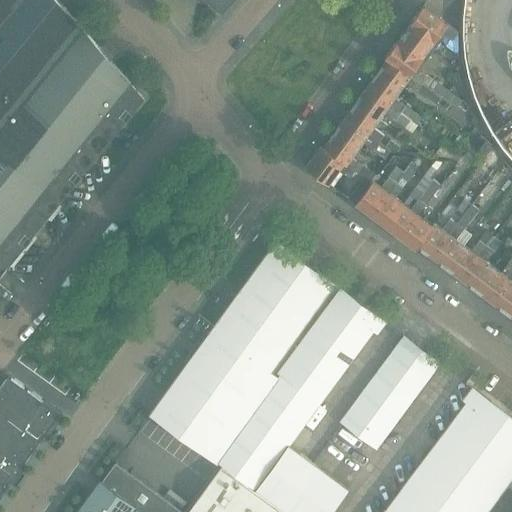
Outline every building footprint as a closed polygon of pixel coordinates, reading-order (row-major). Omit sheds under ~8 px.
[(0,0),(0,278),(81,178),(143,101),(128,84),(129,83),(57,0),(0,0)] [(205,0),(220,13),(233,0),(205,0)] [(422,7),(410,24),(434,41),(440,32),(445,35),(446,34),(452,39),(458,32),(459,31),(423,6),(422,7)] [(410,24),(398,41),(421,58),(434,41),(410,24)] [(398,41),(386,57),(388,58),(421,82),(427,75),(427,74),(416,66),(421,58),(398,41)] [(388,58),(377,73),(400,89),(402,91),(408,83),(437,104),(442,97),(421,82),(388,58)] [(377,73),(367,88),(417,125),(418,124),(423,118),(396,99),(402,91),(400,89),(377,73)] [(464,85),(461,73),(452,75),(455,88),(464,85)] [(427,75),(421,82),(442,97),(458,108),(463,101),(450,91),(433,79),(427,75)] [(367,88),(356,103),(380,121),(385,113),(413,133),(418,126),(417,125),(367,88)] [(356,103),(344,119),(377,142),(379,144),(380,142),(385,135),(375,129),(380,121),(356,103)] [(344,119),(334,134),(359,151),(364,143),(382,157),(385,160),(391,152),(392,151),(380,142),(379,144),(377,142),(344,119)] [(321,146),(320,147),(322,148),(353,171),(355,172),(357,174),(364,179),(371,184),(373,182),(378,175),(364,165),(363,166),(353,158),(359,151),(334,134),(324,147),(321,146)] [(320,147),(305,167),(329,185),(339,170),(350,178),(355,172),(353,171),(322,148),(320,147)] [(404,172),(401,176),(408,182),(416,171),(409,166),(404,172)] [(371,184),(356,205),(371,216),(396,182),(401,176),(404,172),(400,169),(397,167),(389,177),(381,187),(373,182),(371,184)] [(404,204),(386,228),(401,239),(426,205),(426,204),(441,185),(434,180),(433,179),(411,209),(404,204)] [(396,182),(371,216),(386,228),(404,204),(395,198),(403,188),(396,182)] [(464,199),(457,209),(464,214),(466,213),(472,204),(465,200),(464,199)] [(426,205),(401,239),(416,250),(418,247),(434,226),(425,220),(433,210),(426,204),(426,205)] [(457,224),(432,258),(447,269),(464,245),(470,237),(463,232),(479,210),(472,204),(466,213),(464,214),(457,224)] [(434,226),(418,247),(432,258),(457,224),(450,219),(442,229),(436,224),(434,226)] [(462,280),(487,246),(494,237),(487,231),(472,251),(464,245),(447,269),(462,280)] [(494,267),(486,261),(501,242),(494,237),(487,246),(462,280),(477,291),(494,267)] [(151,413),(217,462),(341,292),(333,286),(334,284),(277,241),(228,308),(151,413)] [(491,302),(511,273),(511,259),(502,273),(494,267),(477,291),(491,302)] [(511,273),(491,302),(506,313),(511,304),(511,273)] [(217,462),(255,489),(381,320),(343,291),(341,292),(217,462)] [(374,446),(437,362),(405,338),(342,423),(374,446)] [(0,498),(61,415),(9,377),(0,388),(0,498)] [(384,511),(485,511),(511,478),(511,417),(472,387),(463,400),(466,402),(384,511)] [(284,511),(332,511),(349,489),(289,445),(256,491),(284,511)] [(181,511),(115,463),(102,482),(100,481),(77,511),(181,511)] [(283,511),(222,467),(188,511),(283,511)]
